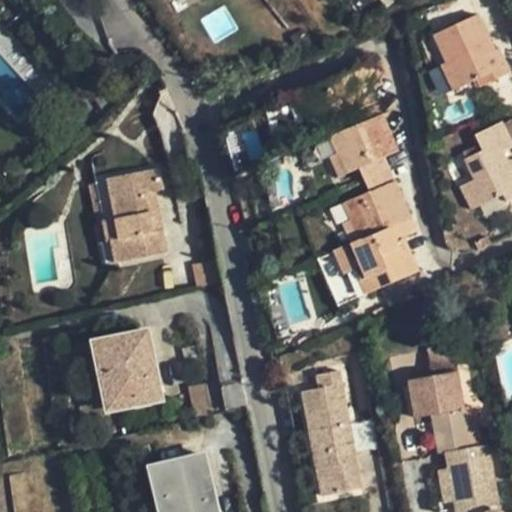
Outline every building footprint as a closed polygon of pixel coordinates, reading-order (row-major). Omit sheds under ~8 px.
[(511,75),(511,67),(503,49),(498,50),(482,16),(441,36),(453,62),(435,71),(448,97),(483,82),(486,87),(511,75)] [(376,118),(367,99),(363,92),(372,88),(380,84),(373,68),(300,101),(300,102),(309,124),(315,134),(344,120),(350,130),(376,118)] [(363,92),(367,99),(375,94),(372,88),(363,92)] [(300,102),(300,101),(298,100),(288,105),(299,128),(309,124),(300,102)] [(394,154),(376,118),(350,130),(319,144),(325,157),(336,181),(352,174),(358,185),(388,172),(381,159),(394,154)] [(480,177),(471,180),(482,206),(507,194),(510,202),(511,201),(511,163),(506,150),(511,147),(511,131),(507,119),(478,132),(484,148),(470,156),(480,177)] [(336,181),(325,157),(314,162),(325,186),(336,181)] [(148,196),(157,193),(165,191),(160,170),(110,181),(123,242),(114,245),(117,264),(169,252),(164,230),(155,232),(148,196)] [(409,220),(388,172),(358,185),(364,197),(337,209),(343,222),(354,245),(409,220)] [(482,206),(471,180),(462,185),(473,209),(482,206)] [(123,242),(110,181),(96,184),(108,244),(98,247),(103,268),(117,264),(114,245),(123,242)] [(108,244),(96,184),(85,187),(98,247),(108,244)] [(164,230),(157,193),(148,196),(155,232),(164,230)] [(416,233),(409,220),(354,245),(349,247),(360,271),(370,267),(380,289),(419,272),(404,239),(416,233)] [(354,245),(343,222),(333,226),(343,250),(349,247),(354,245)] [(349,247),(343,250),(338,252),(349,276),(360,271),(349,247)] [(198,263),(201,283),(222,279),(218,259),(198,263)] [(370,293),(380,289),(370,267),(360,271),(370,293)] [(166,402),(149,328),(91,341),(108,414),(166,402)] [(441,449),(469,443),(454,368),(404,377),(411,415),(426,412),(432,439),(434,450),(441,449)] [(312,446),(319,486),(331,483),(335,508),(365,502),(356,457),(347,458),(344,438),(352,437),(342,384),(320,388),(322,401),(303,405),(306,418),(292,419),(297,448),(312,446)] [(426,412),(411,415),(417,440),(432,439),(426,412)] [(356,457),(352,437),(344,438),(347,458),(356,457)] [(496,506),(484,440),(469,443),(441,449),(453,511),(463,511),(475,510),(496,506)] [(221,511),(207,451),(152,463),(163,511),(221,511)] [(331,483),(319,486),(324,511),(335,508),(331,483)]
